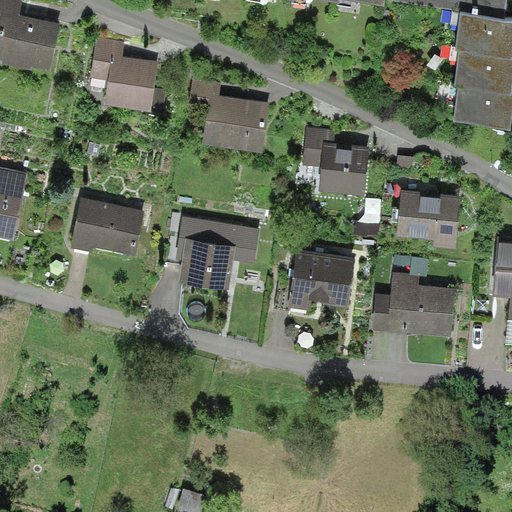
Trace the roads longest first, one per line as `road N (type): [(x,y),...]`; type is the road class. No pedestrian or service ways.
road 1 (residential): [(0,292),(288,362),(511,380)]
road 2 (residential): [(511,192),(440,147),(94,0)]
